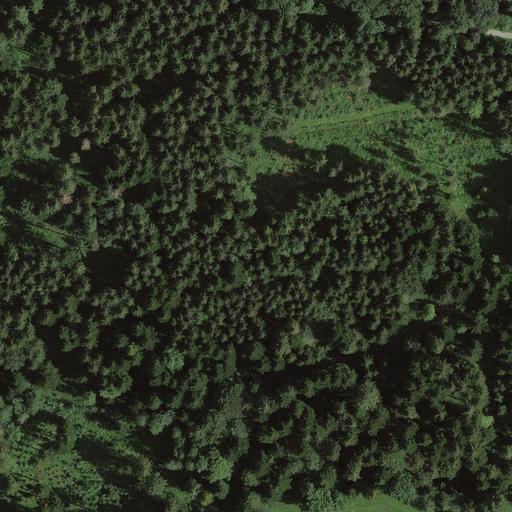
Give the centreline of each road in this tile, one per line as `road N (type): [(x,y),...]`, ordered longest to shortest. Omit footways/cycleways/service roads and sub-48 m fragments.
road 1 (track): [(511,310),(309,366)]
road 2 (track): [(307,0),(511,36)]
